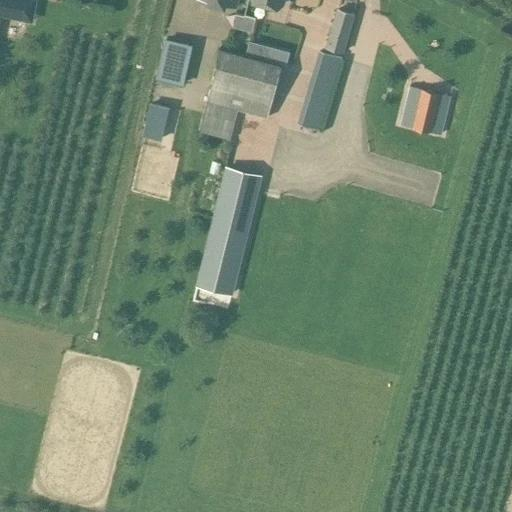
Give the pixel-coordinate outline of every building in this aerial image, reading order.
[(0,0),(0,15),(15,19),(19,0),(0,0)] [(247,0),(247,1),(281,10),(283,0),(247,0)] [(337,8),(325,47),(341,52),(353,13),(352,13),(337,8)] [(232,26),(251,33),(256,17),(237,10),(232,26)] [(180,84),(190,43),(163,37),(153,77),(180,84)] [(208,103),(200,132),(231,140),(238,111),(251,58),(219,49),(205,102),(208,103)] [(300,124),(323,129),(340,54),(317,49),(300,124)] [(251,58),(238,111),(267,119),(281,68),(281,66),(251,58)] [(409,85),(401,115),(411,118),(409,126),(420,129),(420,127),(441,133),(450,97),(409,85)] [(159,139),(168,105),(149,100),(140,134),(159,139)] [(231,297),(239,264),(260,179),(225,170),(196,289),(231,297)] [(372,174),(369,185),(421,200),(424,189),(372,174)]
